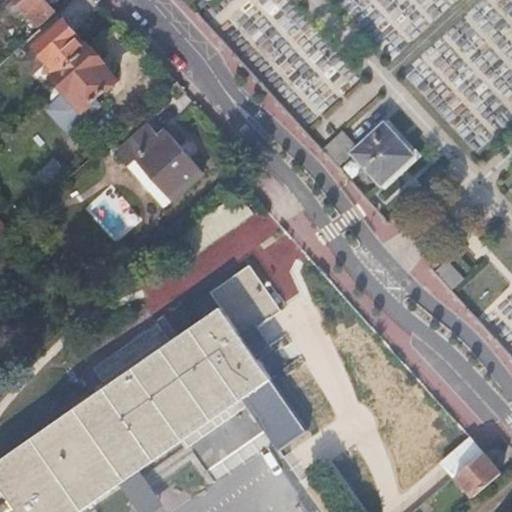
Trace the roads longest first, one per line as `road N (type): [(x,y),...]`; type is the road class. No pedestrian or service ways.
road 1 (residential): [(187,39),(244,128),(353,263),(511,418)]
road 2 (residential): [(511,387),(187,39)]
